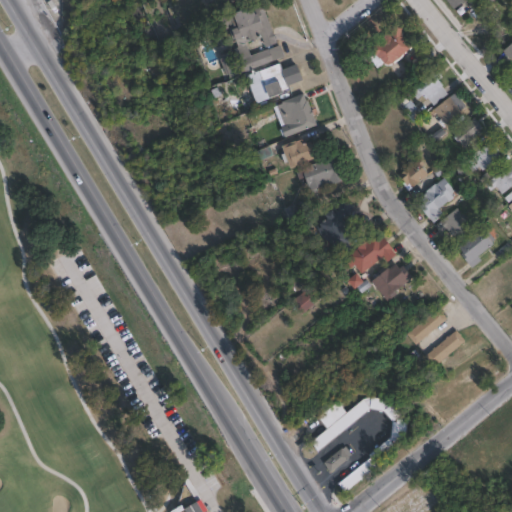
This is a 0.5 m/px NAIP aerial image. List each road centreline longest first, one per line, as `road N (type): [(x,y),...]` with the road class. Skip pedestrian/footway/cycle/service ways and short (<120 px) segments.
road 1 (primary): [(322,511),(6,0)]
road 2 (primary): [(0,36),(230,419)]
road 3 (residential): [(511,338),(368,152),(344,111),(304,0)]
road 4 (residential): [(511,384),(345,511)]
road 5 (residential): [(511,122),(418,0)]
